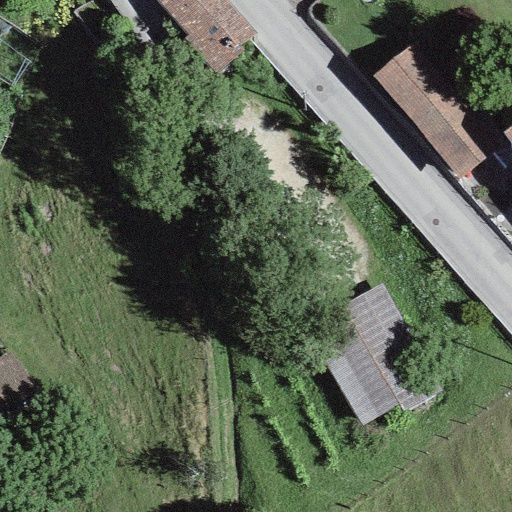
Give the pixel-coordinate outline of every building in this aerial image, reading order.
[(261,56),(211,0),(203,0),(172,27),(226,87),(261,56)] [(486,150),(407,55),(369,87),(448,181),(486,150)] [(511,134),(495,147),(511,172),(511,134)] [(445,395),(387,283),(326,315),(384,427),(445,395)] [(0,436),(44,402),(12,363),(0,372),(0,436)]
